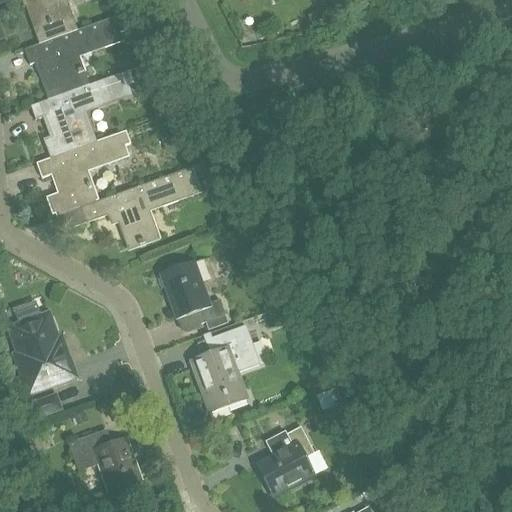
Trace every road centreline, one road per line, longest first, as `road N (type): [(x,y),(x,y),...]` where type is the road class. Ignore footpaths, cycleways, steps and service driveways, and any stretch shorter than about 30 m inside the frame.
road 1 (residential): [(207,511),(124,301),(10,236),(0,183)]
road 2 (residential): [(511,12),(241,82),(218,71),(181,0)]
